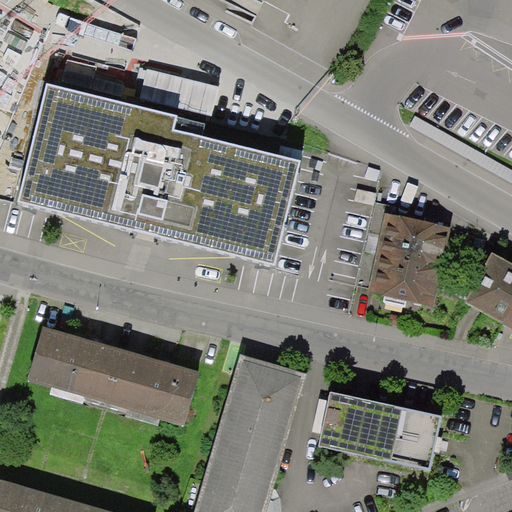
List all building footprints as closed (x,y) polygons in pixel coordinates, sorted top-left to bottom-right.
[(41,85),(12,207),(144,237),(278,268),(304,159),(179,131),(182,117),(41,85)] [(431,305),(447,230),(392,218),(394,208),(375,204),(358,284),(373,287),(372,293),(397,298),(431,305)] [(511,329),(511,263),(492,253),(464,303),(511,329)] [(81,340),(43,329),(28,382),(184,427),(199,373),(159,362),(81,340)] [(265,511),(305,377),(238,358),(193,511),(265,511)] [(443,418),(331,393),(319,445),(431,470),(443,418)] [(112,511),(0,479),(0,511),(112,511)]
